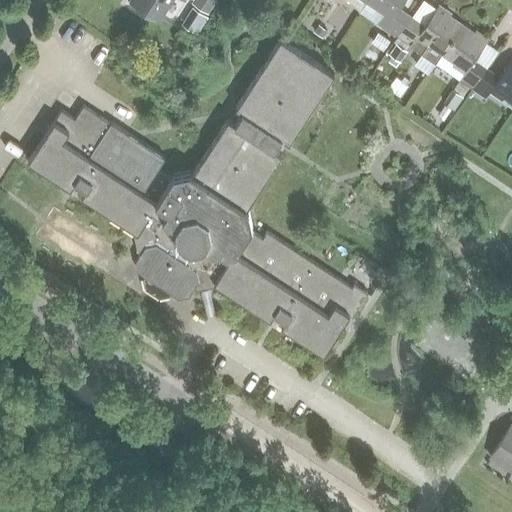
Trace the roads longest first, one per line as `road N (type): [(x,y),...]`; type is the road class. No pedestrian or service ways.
road 1 (tertiary): [(365,511),(0,286)]
road 2 (residential): [(425,511),(500,395)]
